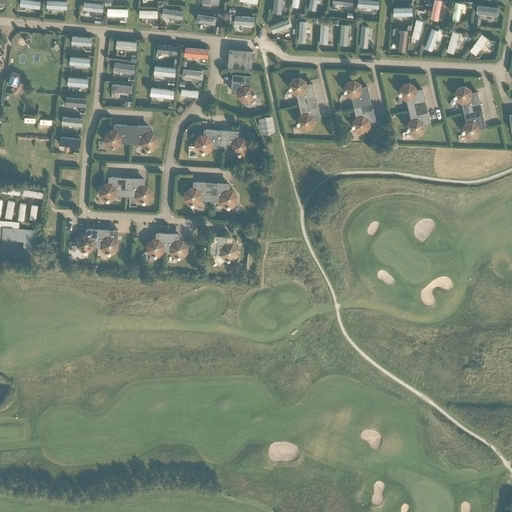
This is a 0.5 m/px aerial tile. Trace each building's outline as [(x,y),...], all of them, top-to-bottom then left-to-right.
[(66,8),(66,1),(49,0),(46,0),(46,7),(66,8)] [(280,14),(282,0),(273,0),(272,12),(280,14)] [(316,10),(317,0),(309,0),(308,8),(316,10)] [(378,8),(379,0),(357,0),(357,6),(378,8)] [(438,20),(442,0),(441,0),(434,0),(430,18),(438,20)] [(102,11),(103,4),(83,1),(82,9),(102,11)] [(459,21),(462,3),(455,2),(452,20),(459,21)] [(497,15),(498,7),(478,5),(477,13),(497,15)] [(412,15),(412,7),(393,8),(393,16),(412,15)] [(127,16),(127,9),(107,8),(106,16),(127,16)] [(182,19),(183,11),(162,8),(161,16),(182,19)] [(215,25),(216,16),(197,13),(196,22),(215,25)] [(253,24),(254,16),(236,15),(235,22),(253,24)] [(291,25),(289,18),(270,25),(272,32),(291,25)] [(423,21),(416,19),(411,37),(419,39),(423,21)] [(306,42),(307,21),(299,21),(298,42),(306,42)] [(327,43),(329,23),(320,22),(319,43),(327,43)] [(347,45),(348,25),(341,24),(339,45),(347,45)] [(367,47),(369,27),(361,26),(359,47),(367,47)] [(431,50),(439,31),(432,28),(425,47),(431,50)] [(406,52),(408,30),(401,30),(399,51),(406,52)] [(453,53),(459,33),(453,31),(447,51),(453,53)] [(476,55),(488,38),(482,34),(470,51),(476,55)] [(91,46),(91,38),(72,36),(71,44),(91,46)] [(488,53),(497,40),(490,36),(482,48),(488,53)] [(136,50),(137,42),(116,40),(115,48),(136,50)] [(177,54),(178,46),(157,44),(156,52),(177,54)] [(207,58),(208,50),(185,47),(184,56),(207,58)] [(254,60),(254,56),(252,56),(253,52),(229,50),(228,67),(251,69),(252,60),(254,60)] [(89,66),(90,59),(69,57),(68,64),(89,66)] [(134,73),(135,65),(114,62),(113,70),(134,73)] [(174,77),(175,68),(154,65),(153,74),(174,77)] [(202,79),(203,71),(183,69),(182,77),(202,79)] [(250,86),(251,76),(244,75),(244,81),(232,80),(231,90),(238,91),(237,96),(242,101),(248,102),(253,97),(253,95),(255,95),(255,93),(254,93),(254,91),(250,86)] [(87,86),(88,78),(68,77),(67,85),(87,86)] [(293,79),(289,85),(290,87),(289,88),(289,89),(290,89),(291,91),(296,95),(299,105),(305,103),(304,97),(315,95),(313,85),(306,86),(305,81),(299,78),(293,79)] [(345,90),(344,90),(344,92),(345,92),(346,94),(351,98),(353,107),(360,106),(359,100),(370,98),(368,88),(361,89),(360,84),(354,81),(348,82),(344,88),(345,90)] [(403,85),(399,90),(400,93),(399,93),(399,95),(400,95),(401,97),(406,100),(408,110),(415,109),(414,103),(425,100),(423,90),(416,92),(415,87),(409,83),(403,85)] [(132,92),(132,85),(112,84),(111,91),(132,92)] [(458,88),(454,93),(455,96),(454,96),(454,98),(455,98),(456,100),(461,103),(464,113),(470,112),(469,106),(480,103),(478,93),(471,95),(470,90),(464,86),(458,88)] [(173,98),(174,90),(151,87),(150,95),(173,98)] [(198,97),(198,91),(182,89),(181,95),(198,97)] [(85,106),(86,98),(66,96),(65,104),(85,106)] [(301,115),(297,120),(298,122),(297,123),(297,125),(298,124),(299,127),(304,130),(311,129),(314,123),(313,118),(320,117),(318,107),(306,109),(305,103),(299,105),(301,115)] [(353,125),(352,125),(352,127),(353,127),(354,129),(359,133),(366,131),(369,126),(368,121),(375,119),(373,109),(361,112),(360,106),(353,107),(356,117),(352,123),(353,125)] [(411,120),(407,126),(408,128),(407,128),(407,130),(408,130),(409,132),(414,136),(421,134),(424,128),(423,123),(430,122),(428,112),(416,115),(415,109),(408,110),(411,120)] [(470,112),(464,113),(466,123),(462,128),(463,131),(462,131),(462,133),(463,132),(464,135),(469,138),(476,137),(479,131),(478,126),(485,125),(483,115),(471,117),(470,112)] [(82,126),(82,118),(62,117),(61,125),(82,126)] [(131,143),(132,125),(116,124),(115,131),(110,131),(105,135),(105,142),(109,147),(112,147),(112,148),(114,148),(114,147),(116,147),(121,143),(131,143)] [(148,126),(132,125),(131,143),(141,144),(145,149),(148,149),(147,150),(149,150),(150,149),(152,149),(157,145),(157,138),(153,133),(148,133),(148,126)] [(206,136),(200,136),(196,140),(195,147),(200,152),(202,152),(202,153),(204,153),(204,152),(206,152),(211,148),(221,149),(222,131),(216,130),(206,129),(206,136)] [(222,131),(221,149),(231,149),(236,154),(238,154),(238,155),(240,155),(240,154),(242,154),(247,150),(247,143),(243,138),(238,138),(238,131),(228,131),(222,131)] [(79,147),(80,138),(60,136),(59,145),(79,147)] [(126,196),(127,178),(111,177),(110,184),(105,184),(100,188),(100,195),(104,200),(106,200),(106,201),(108,201),(108,200),(111,200),(116,196),(126,196)] [(143,179),(127,178),(126,196),(136,197),(140,202),(142,202),(142,203),(144,203),(144,202),(147,202),(152,198),(152,191),(148,186),(142,186),(143,179)] [(195,189),(190,188),(185,193),(184,199),(189,204),(191,204),(191,206),(193,206),(193,205),(195,205),(200,200),(210,201),(211,183),(195,182),(195,189)] [(227,183),(211,183),(210,201),(220,202),(225,206),(227,206),(227,208),(229,208),(229,207),(231,207),(236,202),(237,196),(232,191),(227,190),(227,183)] [(21,190),(3,187),(2,193),(20,195),(21,190)] [(24,190),(23,196),(43,199),(44,193),(24,190)] [(14,203),(8,202),(5,218),(11,219),(14,203)] [(27,205),(21,204),(18,220),(24,221),(27,205)] [(38,206),(32,205),(29,221),(35,222),(38,206)] [(0,220),(0,226),(3,227),(13,228),(18,228),(19,222),(0,220)] [(14,228),(3,227),(2,241),(1,244),(12,245),(13,241),(14,228)] [(19,228),(18,240),(24,241),(23,247),(35,248),(36,230),(19,228)] [(88,236),(83,235),(78,240),(77,246),(82,251),(84,251),(84,253),(86,253),(86,252),(89,252),(94,247),(97,248),(98,229),(88,229),(88,236)] [(118,230),(113,230),(113,237),(108,237),(108,230),(98,229),(97,248),(101,248),(105,253),(108,253),(108,254),(110,254),(110,253),(112,253),(117,249),(117,242),(115,239),(118,237),(118,230)] [(157,240),(152,239),(147,244),(147,250),(151,255),(154,255),(154,257),(156,257),(156,256),(158,256),(163,251),(167,252),(168,233),(158,233),(157,240)] [(168,233),(167,252),(170,252),(175,257),(177,257),(177,258),(179,258),(179,257),(181,257),(186,253),(187,246),(182,241),(177,241),(178,234),(168,233)] [(217,236),(217,248),(210,248),(210,253),(216,254),(216,258),(220,263),(225,259),(227,260),(227,261),(229,261),(229,260),(231,260),(236,255),(237,249),(232,244),(227,244),(228,237),(217,236)]
